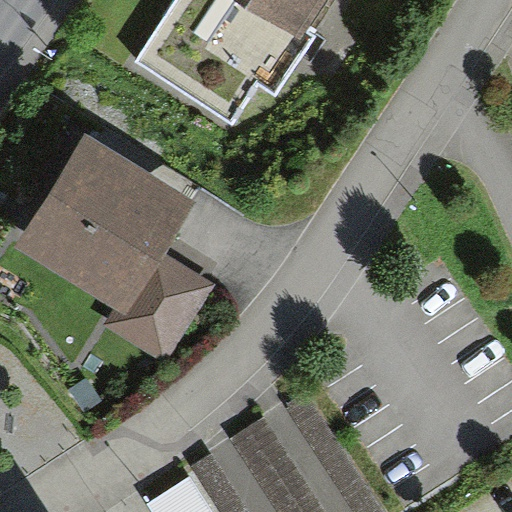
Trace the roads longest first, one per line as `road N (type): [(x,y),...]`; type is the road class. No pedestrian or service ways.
road 1 (residential): [(13,511),(147,429),(240,352),(286,302),(429,95)]
road 2 (residential): [(511,187),(491,145),(429,95)]
